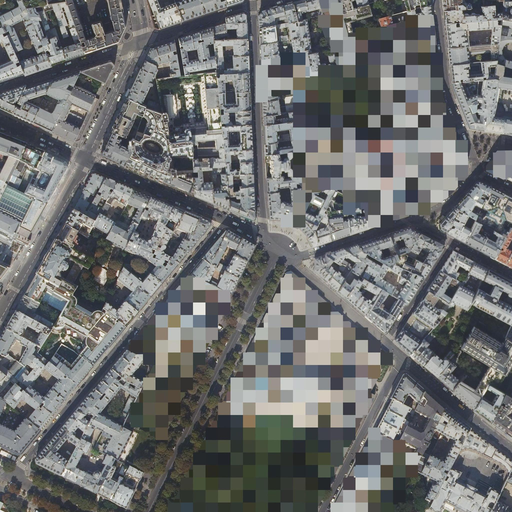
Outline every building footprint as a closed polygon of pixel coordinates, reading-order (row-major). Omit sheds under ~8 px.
[(35,34),(37,33),(28,13),(27,12),(26,12),(25,12),(24,12),(23,10),(26,9),(26,8),(23,1),(22,0),(18,0),(17,0),(18,4),(18,6),(0,15),(0,18),(2,23),(4,22),(5,25),(3,26),(6,32),(9,30),(9,31),(9,32),(9,33),(10,33),(7,35),(9,38),(15,52),(23,49),(13,27),(12,25),(23,19),(24,22),(24,23),(25,23),(29,33),(32,41),(32,40),(39,55),(35,56),(34,55),(31,56),(30,58),(19,62),(24,73),(25,75),(39,71),(52,66),(51,64),(38,36),(36,37),(36,36),(36,35),(35,35),(35,34)] [(66,0),(67,2),(85,53),(110,45),(118,42),(126,26),(125,22),(123,13),(123,11),(122,6),(122,4),(121,4),(120,0),(66,0)] [(169,26),(182,21),(175,2),(160,8),(156,0),(148,0),(152,8),(153,11),(154,10),(155,11),(156,14),(154,15),(160,29),(169,26)] [(180,0),(175,2),(182,21),(188,19),(204,14),(220,9),(227,6),(225,0),(180,0)] [(301,0),(299,1),(293,3),(298,21),(306,19),(310,18),(309,14),(308,11),(304,0),(301,0)] [(304,0),(308,11),(317,8),(319,15),(323,14),(318,0),(304,0)] [(318,0),(323,14),(319,15),(318,16),(327,44),(327,45),(328,45),(329,45),(329,46),(330,46),(330,47),(330,48),(329,48),(330,50),(333,50),(335,56),(357,51),(352,34),(347,36),(336,0),(318,0)] [(336,0),(347,36),(352,34),(353,34),(349,21),(371,14),(368,4),(354,7),(352,0),(336,0)] [(403,0),(406,11),(429,5),(428,0),(403,0)] [(469,3),(465,3),(463,2),(463,0),(441,0),(443,10),(461,8),(477,7),(477,0),(470,1),(470,4),(469,3)] [(502,12),(501,18),(511,20),(511,0),(503,0),(503,1),(503,4),(503,5),(504,6),(505,7),(506,7),(507,6),(507,5),(508,5),(508,4),(511,4),(511,6),(511,7),(510,8),(510,9),(509,10),(509,11),(510,12),(510,13),(511,14),(509,15),(507,15),(506,14),(506,13),(505,13),(504,12),(503,12),(503,13),(502,12)] [(85,53),(67,2),(42,5),(43,11),(39,12),(38,12),(41,20),(46,36),(49,43),(51,42),(50,39),(56,37),(57,40),(59,40),(58,40),(59,39),(56,31),(55,29),(52,21),(57,19),(63,38),(69,36),(67,31),(66,30),(67,29),(66,26),(68,25),(62,8),(64,7),(71,29),(70,29),(75,44),(65,47),(64,45),(61,46),(61,47),(66,60),(75,57),(85,53)] [(285,23),(298,21),(293,3),(274,8),(262,11),(258,16),(259,20),(259,28),(275,25),(274,20),(284,18),(285,23)] [(429,5),(406,11),(387,16),(379,19),(381,28),(383,27),(402,23),(416,20),(432,16),(431,13),(430,4),(429,5)] [(494,15),(495,13),(494,5),(492,5),(484,6),(481,6),(481,11),(483,12),(483,14),(479,15),(479,14),(475,14),(474,13),(471,13),(470,15),(468,15),(467,13),(464,14),(463,14),(461,12),(461,8),(443,10),(444,18),(445,23),(496,19),(501,18),(502,12),(497,13),(496,15),(494,15)] [(35,6),(26,8),(26,9),(28,13),(37,33),(38,36),(51,64),(59,62),(66,60),(61,47),(59,47),(59,46),(58,46),(56,42),(57,40),(56,37),(50,39),(51,42),(49,43),(46,36),(44,36),(39,21),(41,20),(38,12),(39,12),(36,10),(35,6)] [(226,17),(226,22),(226,23),(247,22),(247,19),(246,14),(244,12),(233,15),(226,17)] [(432,16),(416,20),(420,37),(434,33),(433,25),(432,16)] [(511,20),(501,18),(500,25),(498,43),(496,60),(496,63),(511,68),(511,60),(508,60),(506,59),(505,58),(504,57),(503,56),(503,55),(502,54),(502,53),(502,52),(502,51),(502,50),(502,49),(503,47),(503,46),(504,45),(505,45),(506,44),(507,43),(508,43),(509,43),(510,43),(511,42),(511,20)] [(311,53),(306,19),(298,21),(285,23),(285,27),(289,27),(294,56),(305,54),(307,54),(311,53)] [(497,24),(496,19),(445,23),(446,36),(447,48),(471,46),(471,43),(468,43),(467,30),(492,28),(490,44),(498,43),(500,25),(497,24)] [(226,23),(226,22),(218,25),(212,27),(213,39),(226,39),(226,33),(226,23)] [(247,31),(247,22),(226,23),(226,33),(229,33),(229,28),(236,28),(237,38),(247,38),(247,31)] [(285,23),(279,24),(276,25),(275,25),(259,28),(259,36),(260,44),(279,41),(282,40),(287,39),(287,35),(282,36),(278,36),(279,39),(276,40),(275,28),(278,28),(285,27),(285,23)] [(402,23),(383,27),(387,44),(392,43),(406,40),(402,23)] [(3,26),(2,24),(0,25),(0,42),(3,41),(9,38),(7,35),(4,36),(3,33),(6,32),(3,26)] [(206,29),(199,31),(201,39),(203,39),(203,41),(201,42),(204,58),(206,57),(207,60),(204,60),(206,68),(206,72),(216,71),(215,57),(215,56),(209,56),(207,43),(214,42),(213,39),(212,27),(206,29)] [(195,33),(191,34),(193,49),(197,48),(198,59),(195,59),(197,70),(206,68),(204,60),(204,58),(201,42),(201,39),(199,31),(195,33)] [(294,82),(294,93),(295,110),(298,110),(299,111),(300,112),(301,113),(302,114),(303,115),(304,115),(305,119),(296,119),(296,120),(296,124),(296,127),(297,138),(302,138),(299,142),(300,150),(301,150),(300,152),(298,152),(298,153),(299,169),(299,172),(315,140),(343,153),(327,186),(335,190),(344,194),(346,211),(358,207),(360,208),(361,216),(366,216),(368,227),(377,224),(388,221),(406,215),(423,209),(419,194),(404,198),(401,186),(403,186),(403,185),(415,182),(405,150),(402,142),(400,134),(368,141),(380,117),(381,117),(381,116),(393,112),(441,98),(441,97),(440,90),(439,76),(437,59),(435,44),(434,33),(420,37),(406,40),(392,43),(395,53),(366,61),(366,63),(360,64),(357,51),(335,56),(337,66),(340,65),(341,68),(343,68),(343,65),(352,63),(352,66),(345,67),(346,71),(358,69),(358,65),(363,64),(376,109),(371,111),(359,136),(361,136),(358,142),(356,140),(356,139),(355,138),(356,138),(348,134),(348,133),(329,124),(321,120),(320,122),(311,118),(310,118),(310,116),(309,113),(313,110),(313,102),(312,84),(312,80),(311,73),(310,73),(293,76),(294,82)] [(186,50),(193,49),(191,34),(185,36),(178,38),(180,46),(182,45),(183,49),(180,49),(183,63),(186,63),(186,65),(183,65),(185,75),(189,74),(189,71),(197,70),(195,59),(188,61),(186,50)] [(472,38),(473,45),(487,44),(486,36),(472,38)] [(9,38),(3,41),(11,60),(0,64),(0,81),(11,78),(24,73),(19,62),(18,60),(16,54),(15,52),(9,38)] [(248,46),(247,38),(237,38),(226,39),(213,39),(214,42),(215,56),(215,57),(223,56),(222,45),(233,45),(233,56),(248,55),(248,46)] [(146,55),(144,60),(156,65),(169,61),(169,62),(171,73),(169,73),(170,77),(180,75),(174,40),(162,43),(150,47),(146,55)] [(279,41),(260,44),(260,52),(260,62),(279,58),(284,58),(283,55),(279,56),(277,45),(279,45),(279,44),(279,41)] [(496,60),(498,43),(490,44),(487,44),(473,45),(471,46),(447,48),(448,56),(449,65),(496,60)] [(335,56),(333,50),(330,50),(329,50),(327,53),(330,63),(325,64),(324,63),(319,64),(317,52),(311,53),(307,54),(307,57),(308,63),(309,66),(310,73),(311,73),(326,70),(338,68),(337,66),(335,56)] [(305,58),(305,54),(294,56),(296,69),(286,70),(285,71),(286,72),(282,73),(279,58),(260,62),(261,63),(261,70),(261,71),(261,72),(261,81),(293,76),(310,73),(309,66),(305,67),(304,64),(308,63),(307,57),(305,58)] [(224,70),(223,56),(215,57),(216,71),(217,74),(249,72),(248,63),(248,55),(233,56),(233,67),(227,68),(227,70),(224,70)] [(156,65),(144,60),(137,76),(127,97),(146,106),(145,107),(162,113),(160,104),(148,100),(147,103),(143,101),(150,84),(151,85),(151,84),(152,85),(153,83),(152,82),(157,69),(156,65)] [(478,80),(494,79),(496,63),(496,60),(449,65),(450,74),(451,82),(460,81),(470,81),(478,80)] [(83,70),(80,71),(79,72),(102,82),(96,95),(100,97),(100,95),(105,85),(111,73),(114,65),(110,61),(100,64),(83,70)] [(511,68),(496,63),(494,79),(478,80),(478,83),(482,83),(481,90),(477,89),(477,94),(476,101),(480,102),(479,108),(476,108),(476,113),(486,114),(483,130),(493,131),(511,134),(511,68)] [(52,80),(46,93),(49,95),(59,99),(53,111),(51,112),(44,109),(47,104),(45,103),(46,100),(43,99),(39,107),(32,123),(42,127),(52,132),(73,86),(79,72),(80,71),(65,76),(52,80)] [(249,82),(249,72),(217,74),(218,92),(225,92),(225,89),(226,89),(226,87),(225,87),(225,82),(233,81),(233,86),(234,86),(235,86),(235,92),(250,91),(249,82)] [(294,82),(293,76),(261,81),(262,89),(262,97),(275,96),(273,84),(283,83),(283,84),(294,82)] [(35,85),(24,89),(13,113),(22,118),(32,123),(39,107),(31,103),(34,97),(46,93),(52,80),(35,85)] [(478,83),(478,80),(470,81),(473,88),(477,88),(478,83)] [(460,81),(451,82),(453,88),(460,106),(469,128),(483,130),(486,114),(476,113),(476,108),(476,101),(477,94),(466,98),(460,81)] [(0,107),(2,108),(13,113),(24,89),(26,85),(7,92),(0,94),(0,107)] [(83,133),(89,119),(96,104),(100,97),(96,95),(95,96),(73,86),(52,132),(64,137),(74,142),(80,140),(83,133)] [(235,102),(226,103),(225,92),(218,92),(220,111),(240,110),(240,107),(242,107),(243,110),(250,110),(250,101),(250,91),(235,92),(235,102)] [(295,112),(295,110),(294,93),(275,96),(262,97),(262,106),(263,116),(295,112)] [(139,123),(145,107),(146,106),(127,97),(123,105),(119,114),(139,123)] [(406,140),(408,145),(407,147),(407,149),(405,150),(415,182),(416,184),(418,192),(419,193),(419,194),(423,209),(444,197),(449,193),(461,180),(461,179),(462,177),(462,176),(464,176),(467,162),(465,162),(465,161),(465,160),(465,159),(464,158),(465,158),(463,152),(453,128),(444,106),(441,98),(393,112),(400,134),(402,142),(406,140)] [(130,136),(131,148),(125,165),(139,172),(160,181),(180,190),(194,195),(194,186),(194,184),(193,177),(193,171),(193,159),(193,149),(192,145),(191,133),(190,127),(185,127),(184,130),(184,131),(170,133),(170,132),(169,131),(170,129),(169,120),(163,121),(162,113),(145,107),(139,123),(134,138),(130,136)] [(240,110),(220,111),(221,122),(225,122),(225,126),(232,125),(232,122),(231,121),(229,121),(229,116),(235,116),(235,121),(234,122),(234,125),(251,124),(251,118),(250,110),(243,110),(240,110)] [(295,112),(263,116),(263,120),(263,125),(296,120),(296,119),(295,112)] [(134,138),(139,123),(119,114),(118,116),(116,121),(111,131),(125,137),(127,136),(130,136),(134,138)] [(293,128),(293,125),(296,124),(296,120),(263,125),(264,135),(264,144),(279,141),(291,140),(297,139),(297,138),(296,127),(293,128)] [(221,126),(222,131),(223,148),(224,150),(252,149),(252,137),(251,124),(234,125),(232,125),(225,126),(221,126)] [(131,148),(130,136),(127,136),(127,140),(124,145),(120,144),(120,141),(123,136),(111,131),(100,154),(117,162),(125,165),(131,148)] [(194,133),(191,133),(192,145),(195,145),(197,144),(196,141),(215,139),(216,145),(211,145),(211,148),(223,148),(222,131),(194,133)] [(0,153),(9,158),(0,176),(0,181),(7,185),(8,185),(19,161),(27,145),(20,142),(0,133),(0,153)] [(298,150),(297,139),(291,140),(291,146),(289,146),(279,147),(279,141),(264,144),(264,149),(265,154),(279,153),(286,152),(295,150),(298,150)] [(33,147),(27,145),(19,161),(8,185),(17,190),(17,189),(21,180),(25,172),(31,161),(30,160),(37,149),(33,147)] [(223,148),(211,148),(197,149),(197,156),(217,154),(217,153),(219,153),(219,158),(213,158),(211,158),(197,159),(198,171),(198,177),(202,176),(201,169),(211,169),(211,175),(211,174),(216,174),(220,174),(226,173),(225,162),(224,150),(223,148)] [(511,149),(502,148),(495,157),(486,169),(497,175),(505,179),(505,178),(507,174),(511,176),(511,149)] [(41,151),(37,149),(30,160),(31,161),(25,172),(33,175),(32,178),(35,180),(39,172),(36,170),(45,152),(41,151)] [(252,149),(224,150),(225,162),(230,162),(230,153),(231,153),(231,155),(236,155),(236,153),(239,153),(239,154),(238,154),(237,155),(238,157),(238,158),(239,158),(239,161),(253,161),(252,155),(252,149)] [(266,178),(282,176),(282,175),(280,175),(280,173),(281,173),(281,171),(287,171),(287,175),(290,175),(297,174),(296,172),(299,172),(299,169),(292,169),(290,167),(290,159),(292,157),(298,157),(298,153),(296,154),(295,150),(286,152),(286,157),(284,157),(284,158),(281,158),(280,156),(279,153),(265,154),(265,167),(266,178)] [(57,158),(45,152),(36,170),(39,172),(35,180),(32,178),(25,194),(47,205),(48,205),(49,201),(59,183),(68,167),(66,161),(57,158)] [(225,162),(226,173),(226,174),(253,173),(253,168),(253,161),(239,161),(230,162),(225,162)] [(96,197),(106,179),(100,176),(93,173),(88,182),(78,200),(72,210),(85,217),(87,213),(85,211),(89,204),(86,202),(90,194),(96,197)] [(226,173),(220,174),(222,187),(212,188),(213,203),(221,206),(229,210),(228,195),(227,187),(226,174),(226,173)] [(232,178),(238,178),(237,179),(237,183),(241,183),(241,184),(239,184),(239,186),(254,186),(254,180),(253,173),(226,174),(227,187),(232,186),(232,183),(233,183),(233,180),(232,180),(232,178)] [(290,175),(290,178),(284,178),(283,176),(282,176),(266,178),(268,199),(269,219),(272,219),(275,219),(278,219),(281,220),(283,220),(286,221),(302,188),(302,187),(301,186),(300,184),(299,182),(299,180),(299,178),(299,176),(300,174),(297,174),(290,175)] [(202,176),(198,177),(199,197),(204,200),(213,203),(212,188),(212,183),(212,182),(202,183),(202,176)] [(111,181),(106,179),(96,197),(87,213),(85,217),(95,222),(98,216),(93,213),(101,198),(107,201),(117,184),(111,181)] [(476,181),(476,182),(471,187),(465,194),(482,203),(491,186),(485,183),(480,180),(479,180),(478,180),(476,181)] [(27,239),(36,224),(43,211),(47,205),(25,194),(17,190),(8,185),(7,185),(0,181),(0,233),(6,236),(14,239),(25,244),(28,246),(30,241),(27,239)] [(117,184),(107,201),(103,208),(107,211),(113,201),(115,200),(126,207),(134,191),(126,187),(117,184)] [(254,197),(254,186),(239,186),(239,191),(233,191),(232,188),(233,188),(234,187),(234,186),(232,186),(227,187),(228,195),(231,195),(236,195),(246,195),(246,207),(255,211),(254,197)] [(327,186),(325,188),(324,189),(323,190),(321,191),(320,192),(318,193),(316,193),(313,193),(301,218),(304,220),(302,225),(299,228),(301,230),(304,232),(306,235),(308,237),(313,234),(326,207),(335,190),(327,186)] [(481,217),(476,215),(475,219),(475,220),(475,221),(481,224),(484,220),(488,219),(491,220),(491,221),(493,221),(495,223),(497,226),(494,231),(505,237),(508,231),(504,230),(503,224),(505,219),(511,222),(511,196),(499,190),(491,186),(482,203),(480,206),(487,210),(484,216),(481,217)] [(134,190),(134,191),(126,207),(125,208),(129,210),(131,206),(138,209),(131,225),(137,227),(141,219),(143,214),(145,210),(151,198),(148,196),(140,193),(134,190)] [(340,237),(349,234),(346,211),(344,194),(335,190),(326,207),(330,240),(340,237)] [(482,203),(465,194),(460,199),(454,206),(461,210),(468,215),(475,219),(476,215),(477,213),(478,211),(476,210),(475,211),(473,210),(472,211),(470,210),(474,204),(475,204),(480,206),(482,203)] [(230,198),(231,195),(228,195),(229,210),(238,213),(253,220),(255,217),(255,214),(255,211),(246,207),(246,195),(236,195),(236,197),(236,198),(240,197),(240,202),(239,202),(230,198)] [(162,202),(151,198),(145,210),(148,211),(146,215),(143,214),(141,219),(144,221),(147,220),(148,218),(157,222),(156,225),(156,226),(152,237),(151,237),(151,238),(150,241),(148,242),(138,238),(139,236),(138,233),(134,232),(130,241),(133,242),(132,244),(129,243),(125,251),(148,261),(152,253),(151,252),(153,251),(155,251),(157,248),(158,245),(167,229),(165,227),(167,223),(164,222),(166,219),(168,220),(174,208),(162,202)] [(461,210),(454,206),(447,214),(439,223),(440,229),(442,230),(447,233),(454,219),(455,220),(461,210)] [(330,240),(326,207),(313,234),(308,237),(309,240),(311,243),(312,246),(321,243),(330,240)] [(366,216),(361,216),(360,208),(358,207),(346,211),(349,234),(356,232),(363,230),(368,228),(368,227),(366,216)] [(179,210),(174,208),(168,220),(167,223),(165,227),(167,229),(172,232),(185,212),(179,210)] [(95,222),(85,217),(72,210),(68,218),(64,225),(89,239),(91,235),(89,234),(93,226),(95,223),(95,222)] [(463,225),(468,215),(461,210),(455,220),(454,219),(447,233),(455,238),(464,242),(470,229),(463,225)] [(189,214),(185,212),(172,232),(173,232),(183,239),(189,242),(200,219),(197,217),(189,214)] [(99,214),(98,216),(95,222),(95,223),(93,226),(109,235),(116,224),(99,214)] [(189,242),(184,252),(187,255),(210,226),(209,222),(200,219),(189,242)] [(118,220),(116,224),(109,235),(106,240),(112,244),(111,244),(119,248),(119,247),(125,251),(129,243),(130,241),(134,232),(137,227),(131,225),(130,227),(118,220)] [(476,232),(481,224),(475,221),(475,220),(470,229),(464,242),(472,246),(479,250),(486,237),(485,237),(476,232)] [(80,254),(89,239),(64,225),(60,232),(55,240),(80,254)] [(511,225),(508,231),(505,237),(494,258),(499,260),(505,263),(511,251),(505,248),(511,234),(511,225)] [(420,233),(414,229),(409,227),(400,230),(388,233),(397,255),(409,250),(420,233)] [(173,232),(172,232),(167,229),(158,245),(162,247),(161,249),(160,249),(157,248),(155,251),(154,254),(153,255),(156,256),(154,260),(163,264),(164,263),(165,261),(167,256),(164,254),(163,252),(173,232)] [(228,230),(227,231),(221,244),(227,247),(236,251),(242,239),(235,235),(228,230)] [(221,244),(227,231),(225,232),(211,249),(210,250),(202,259),(202,260),(210,266),(211,266),(221,244)] [(494,258),(505,237),(494,231),(493,231),(492,232),(495,234),(495,235),(497,236),(497,237),(494,242),(491,240),(486,238),(486,237),(479,250),(486,253),(494,258)] [(357,244),(361,249),(367,253),(382,262),(383,262),(390,266),(393,264),(398,258),(397,255),(388,233),(375,238),(357,244)] [(429,253),(425,260),(417,256),(416,259),(431,267),(437,257),(444,246),(444,245),(431,239),(420,233),(409,250),(408,254),(415,257),(421,248),(429,253)] [(184,252),(189,242),(183,239),(173,257),(171,258),(167,256),(165,261),(168,263),(167,264),(172,267),(175,262),(179,264),(182,260),(187,255),(184,252)] [(248,242),(242,239),(236,251),(235,252),(232,254),(232,255),(234,256),(247,263),(252,254),(255,247),(248,242)] [(55,240),(50,250),(40,267),(36,275),(72,295),(74,293),(93,261),(80,254),(55,240)] [(218,263),(227,247),(221,244),(211,266),(221,271),(224,266),(218,263)] [(350,246),(343,248),(369,264),(361,277),(362,277),(368,281),(371,282),(373,279),(383,262),(382,262),(380,265),(365,256),(367,253),(361,249),(357,244),(350,246)] [(343,248),(339,250),(325,254),(334,260),(340,264),(350,270),(360,276),(361,277),(369,264),(343,248)] [(202,259),(210,250),(209,249),(201,259),(202,259)] [(407,255),(408,254),(409,250),(397,255),(398,258),(393,264),(424,277),(426,273),(431,267),(416,259),(415,259),(410,268),(403,265),(408,255),(407,255)] [(469,270),(475,262),(464,256),(453,250),(447,259),(440,270),(455,279),(457,277),(459,273),(456,271),(459,265),(469,270)] [(154,254),(152,253),(148,261),(156,267),(151,273),(144,268),(144,270),(162,285),(166,279),(179,264),(175,262),(172,267),(167,264),(164,268),(162,266),(163,264),(154,260),(152,258),(153,255),(154,254)] [(334,260),(325,254),(321,256),(314,258),(314,262),(314,264),(313,268),(313,269),(313,270),(324,280),(337,291),(350,270),(340,264),(339,265),(340,269),(343,271),(340,274),(335,270),(336,269),(334,267),(333,269),(329,265),(329,264),(332,261),(333,261),(334,260)] [(243,273),(247,263),(234,256),(228,268),(226,267),(224,266),(221,271),(239,280),(243,273)] [(189,275),(196,279),(203,282),(210,266),(202,260),(196,266),(189,275)] [(407,304),(412,295),(418,287),(424,277),(393,264),(390,266),(383,262),(373,279),(376,280),(375,282),(373,282),(372,283),(382,288),(388,292),(398,298),(405,302),(407,304)] [(454,304),(467,310),(476,293),(462,286),(464,283),(465,283),(469,276),(469,275),(468,275),(469,272),(483,280),(488,269),(475,262),(469,270),(463,279),(461,282),(459,287),(451,298),(448,303),(452,306),(454,304)] [(0,280),(4,276),(9,269),(0,264),(0,280)] [(126,264),(121,274),(150,298),(157,291),(162,285),(144,270),(143,271),(143,272),(147,275),(147,276),(142,283),(140,282),(141,282),(140,281),(141,280),(139,279),(138,280),(131,273),(131,274),(129,272),(133,267),(126,264)] [(211,266),(210,266),(203,282),(214,288),(231,296),(235,289),(239,280),(221,271),(211,266)] [(511,294),(511,281),(488,269),(483,280),(489,283),(489,282),(493,285),(488,294),(503,302),(507,294),(508,295),(510,296),(511,295),(511,294)] [(350,270),(337,291),(341,294),(346,298),(360,276),(350,270)] [(459,281),(455,279),(440,270),(434,281),(427,290),(439,297),(446,302),(448,303),(451,298),(443,292),(450,282),(459,287),(461,282),(459,281)] [(353,331),(352,331),(352,330),(339,319),(337,318),(336,317),(322,305),(322,304),(322,303),(322,302),(323,302),(322,301),(308,289),(306,287),(304,285),(291,274),(290,273),(286,274),(286,275),(250,348),(249,349),(245,358),(244,358),(244,359),(248,362),(244,372),(225,408),(225,410),(247,421),(249,420),(268,385),(273,387),(272,388),(289,397),(299,403),(299,402),(316,411),(326,393),(329,395),(330,396),(331,396),(353,408),(347,419),(347,420),(346,420),(343,427),(342,428),(348,431),(347,432),(349,432),(354,434),(359,425),(357,424),(367,406),(369,406),(374,397),(368,394),(374,384),(375,382),(387,358),(378,350),(356,330),(355,330),(354,330),(354,331),(353,331)] [(143,307),(150,298),(121,274),(117,280),(132,293),(124,302),(138,313),(143,307)] [(80,361),(82,358),(93,367),(101,358),(117,338),(126,328),(103,309),(74,293),(72,295),(36,275),(30,285),(24,296),(39,305),(60,316),(54,325),(51,331),(48,334),(52,336),(56,338),(61,337),(80,347),(81,350),(83,353),(78,359),(80,361)] [(191,290),(196,279),(189,275),(178,288),(147,326),(150,327),(151,324),(164,330),(165,329),(175,334),(181,337),(192,342),(191,344),(204,350),(210,338),(215,328),(196,319),(180,311),(186,300),(187,301),(187,300),(188,300),(192,292),(191,292),(192,291),(191,290)] [(361,277),(360,276),(346,298),(348,300),(353,304),(361,292),(358,290),(362,284),(365,285),(368,281),(362,277),(361,277)] [(365,285),(361,292),(353,304),(357,308),(365,315),(382,288),(372,283),(371,282),(368,281),(365,285)] [(231,296),(214,288),(213,289),(217,291),(214,297),(214,298),(214,299),(215,300),(215,301),(226,306),(231,296)] [(382,288),(365,315),(385,332),(405,302),(398,298),(389,312),(382,308),(383,307),(382,306),(384,304),(382,303),(388,292),(382,288)] [(465,314),(475,320),(481,309),(490,314),(490,313),(495,316),(511,325),(511,322),(511,306),(503,302),(488,294),(478,289),(476,293),(467,310),(465,314)] [(436,301),(439,297),(427,290),(425,293),(422,298),(445,314),(452,306),(448,303),(446,302),(444,306),(436,301)] [(112,292),(103,309),(126,328),(129,324),(135,317),(138,313),(124,302),(116,311),(108,303),(114,294),(112,292)] [(34,314),(39,305),(24,296),(19,304),(15,311),(51,331),(54,325),(34,314)] [(445,314),(422,298),(418,304),(413,314),(433,328),(445,314)] [(10,321),(6,329),(40,348),(48,334),(51,331),(15,311),(10,321)] [(197,316),(196,319),(215,328),(217,324),(220,318),(209,313),(209,314),(208,314),(207,314),(206,315),(205,315),(205,316),(202,314),(201,314),(200,314),(199,314),(198,315),(197,316)] [(430,332),(433,328),(413,314),(412,314),(404,327),(395,340),(403,348),(410,354),(430,332)] [(149,328),(150,327),(147,326),(138,337),(127,349),(146,359),(148,354),(141,350),(144,343),(145,343),(148,337),(147,337),(150,329),(149,328)] [(452,390),(474,408),(481,397),(486,388),(489,384),(496,388),(511,360),(511,342),(506,339),(502,346),(473,328),(460,349),(489,367),(478,384),(465,373),(452,390)] [(35,357),(40,348),(6,329),(0,338),(0,354),(5,357),(6,356),(16,339),(16,340),(20,343),(20,344),(27,348),(19,363),(25,367),(26,365),(28,365),(29,366),(35,357)] [(435,336),(430,332),(410,354),(417,359),(424,365),(434,353),(426,346),(435,336)] [(154,363),(146,359),(127,349),(119,359),(111,369),(127,383),(141,389),(144,383),(134,378),(134,377),(134,376),(133,376),(132,376),(132,377),(132,376),(131,377),(131,376),(139,367),(150,372),(154,363)] [(442,359),(434,353),(424,365),(429,370),(436,376),(453,357),(454,356),(455,355),(455,354),(455,353),(451,350),(445,357),(442,359)] [(20,386),(18,387),(24,392),(29,386),(37,377),(31,373),(28,376),(25,374),(28,370),(27,370),(27,369),(25,367),(19,363),(17,361),(9,371),(1,364),(10,358),(15,362),(16,361),(8,355),(6,356),(5,357),(0,360),(0,372),(6,377),(11,381),(15,384),(16,385),(19,382),(21,384),(20,384),(19,385),(20,386)] [(29,366),(33,370),(31,373),(37,377),(44,368),(59,381),(51,389),(65,401),(70,395),(77,386),(67,378),(65,380),(64,379),(66,376),(49,363),(43,358),(40,361),(35,357),(29,366)] [(53,357),(49,363),(66,376),(67,378),(77,386),(86,376),(93,367),(82,358),(80,361),(71,371),(53,357)] [(453,357),(436,376),(452,390),(465,373),(467,371),(466,370),(463,373),(463,372),(458,379),(449,372),(457,363),(457,362),(458,361),(453,357)] [(137,398),(141,389),(127,383),(111,369),(103,379),(94,390),(109,402),(121,388),(131,394),(137,398)] [(390,399),(392,400),(404,406),(405,404),(404,403),(407,396),(410,396),(415,401),(409,406),(408,408),(415,411),(426,391),(415,382),(407,374),(403,375),(396,387),(390,399)] [(0,393),(11,381),(6,377),(0,384),(0,393)] [(18,387),(16,385),(15,384),(2,399),(14,409),(22,399),(35,410),(27,420),(40,431),(46,424),(53,416),(42,407),(40,409),(39,408),(40,406),(24,392),(18,387)] [(489,384),(486,388),(496,394),(491,403),(481,397),(474,408),(481,413),(491,422),(504,393),(496,388),(489,384)] [(29,386),(24,392),(40,406),(42,403),(44,405),(42,407),(53,416),(58,410),(65,401),(51,389),(44,399),(29,386)] [(99,414),(109,402),(94,390),(86,400),(76,411),(85,416),(87,413),(87,414),(88,414),(88,415),(89,415),(91,417),(93,415),(94,416),(94,417),(93,417),(94,417),(94,418),(95,418),(93,420),(106,426),(119,433),(122,427),(116,424),(99,414)] [(433,398),(426,391),(415,411),(427,418),(428,420),(422,431),(420,432),(430,437),(434,429),(437,423),(435,422),(437,419),(434,417),(436,415),(435,414),(441,405),(433,398)] [(511,397),(504,393),(491,422),(508,434),(511,426),(511,397)] [(130,412),(137,398),(131,394),(125,405),(123,408),(124,408),(123,409),(130,412)] [(0,395),(0,446),(17,455),(21,454),(40,431),(27,420),(25,418),(14,432),(8,428),(10,413),(14,409),(2,399),(1,398),(1,396),(0,395)] [(404,406),(392,400),(389,405),(386,411),(408,422),(415,411),(408,408),(404,406)] [(446,409),(441,405),(435,414),(436,415),(434,417),(437,419),(435,422),(437,423),(434,429),(441,433),(450,413),(446,409)] [(123,426),(130,412),(123,409),(123,411),(122,411),(117,422),(116,424),(122,427),(123,426)] [(91,419),(85,416),(76,411),(70,419),(62,428),(69,433),(69,434),(69,435),(69,436),(70,436),(71,436),(72,436),(73,434),(75,435),(76,434),(76,433),(74,432),(78,427),(84,433),(91,419)] [(383,417),(380,422),(397,430),(401,423),(407,426),(407,425),(408,422),(386,411),(383,417)] [(436,482),(435,484),(432,486),(426,496),(423,494),(421,498),(431,503),(450,468),(458,452),(462,444),(470,429),(461,422),(450,413),(441,433),(454,440),(443,462),(430,455),(428,459),(421,473),(436,482)] [(93,420),(91,419),(84,433),(81,439),(87,442),(94,428),(103,432),(106,426),(93,420)] [(403,433),(397,430),(380,422),(377,428),(374,433),(392,442),(396,434),(401,436),(403,433)] [(407,425),(407,426),(403,433),(401,436),(399,441),(415,449),(414,452),(421,456),(430,437),(420,432),(407,425)] [(133,432),(123,426),(122,427),(119,433),(106,426),(103,432),(101,435),(110,439),(102,453),(106,455),(115,460),(118,461),(133,432)] [(79,441),(72,436),(71,436),(70,436),(69,436),(69,435),(69,434),(69,433),(62,428),(50,443),(35,460),(36,464),(48,470),(61,476),(68,462),(56,452),(67,439),(77,447),(79,441)] [(462,444),(458,452),(459,451),(461,450),(463,449),(464,449),(466,449),(467,449),(468,449),(469,449),(471,449),(474,450),(482,455),(484,456),(489,458),(489,459),(491,460),(491,459),(501,464),(503,465),(504,466),(505,467),(506,468),(506,469),(507,471),(507,472),(507,473),(507,476),(507,478),(511,467),(511,461),(499,451),(498,452),(496,450),(496,449),(495,448),(494,448),(492,447),(490,445),(491,445),(489,443),(488,444),(486,442),(486,441),(470,429),(462,444)] [(397,444),(392,442),(374,433),(373,436),(372,438),(370,441),(367,447),(364,453),(387,465),(397,444)] [(81,439),(79,441),(77,447),(68,462),(61,476),(61,477),(80,486),(80,485),(87,473),(76,468),(76,467),(83,452),(86,454),(91,444),(87,442),(81,439)] [(145,452),(153,456),(155,451),(157,446),(150,442),(145,452)] [(414,470),(421,456),(414,452),(412,451),(411,452),(403,467),(413,472),(414,470)] [(377,485),(387,465),(364,453),(359,463),(354,473),(377,485)] [(111,468),(115,460),(106,455),(102,463),(105,465),(104,467),(103,467),(102,470),(100,472),(101,473),(100,475),(100,473),(98,472),(94,473),(93,475),(92,473),(88,471),(87,474),(87,473),(80,485),(84,487),(84,488),(88,490),(93,492),(97,494),(111,468)] [(428,459),(421,456),(414,470),(421,473),(428,459)] [(129,467),(123,479),(112,502),(118,505),(126,509),(130,500),(135,491),(140,480),(143,473),(129,467)] [(112,468),(111,468),(97,494),(105,498),(112,502),(123,479),(120,477),(118,481),(116,480),(115,482),(110,480),(114,472),(115,470),(115,469),(115,468),(114,468),(113,468),(112,468)] [(461,473),(450,468),(431,503),(432,503),(429,509),(429,510),(431,511),(431,510),(434,511),(438,511),(445,501),(454,506),(453,508),(454,508),(455,507),(458,508),(457,509),(458,510),(459,508),(461,510),(460,511),(461,511),(462,510),(464,511),(490,511),(495,501),(500,493),(489,488),(485,495),(477,491),(477,489),(478,488),(476,488),(476,489),(474,487),(473,486),(473,487),(471,486),(471,485),(470,485),(470,486),(468,485),(468,484),(467,483),(467,484),(466,484),(466,485),(457,481),(461,474),(461,473)] [(373,492),(377,485),(354,473),(348,483),(343,493),(365,505),(366,506),(367,506),(367,505),(369,500),(370,500),(371,500),(372,500),(373,500),(374,499),(375,498),(375,496),(375,494),(374,493),(374,492),(373,492)] [(341,498),(338,505),(352,511),(357,511),(359,509),(362,511),(363,509),(365,505),(343,493),(341,498)] [(507,511),(505,510),(506,508),(507,508),(507,507),(506,506),(506,507),(495,501),(490,511),(507,511)] [(4,505),(3,504),(0,502),(0,511),(8,511),(8,509),(5,506),(4,505)]
